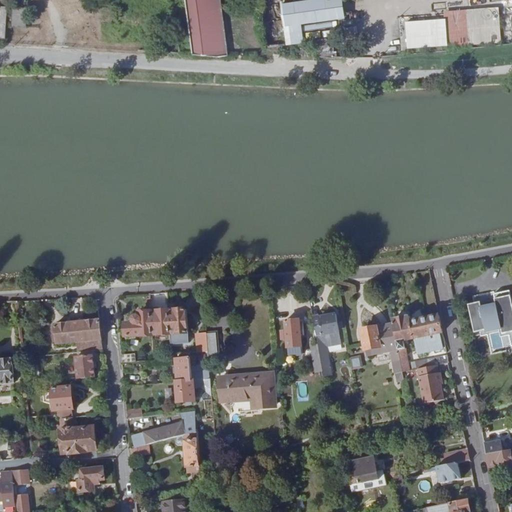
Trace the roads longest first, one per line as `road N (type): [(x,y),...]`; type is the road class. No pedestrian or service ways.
road 1 (residential): [(0,54),(278,71),(511,66)]
road 2 (residential): [(435,259),(489,511)]
road 3 (residential): [(104,292),(125,511)]
